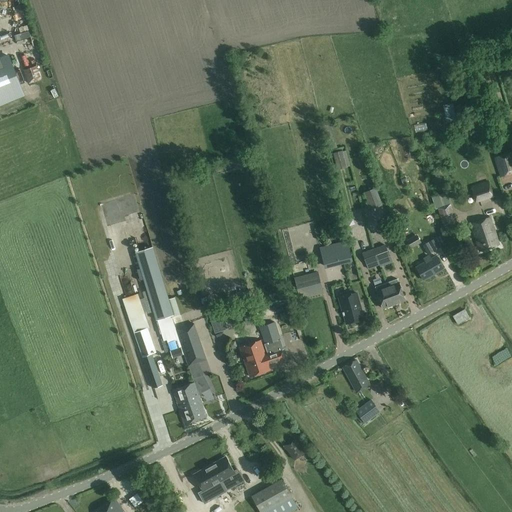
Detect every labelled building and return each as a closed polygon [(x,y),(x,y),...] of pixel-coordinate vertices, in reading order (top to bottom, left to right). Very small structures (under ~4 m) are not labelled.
[(23,28),(9,29),(10,39),(24,39),(23,28)] [(0,59),(0,104),(20,97),(19,95),(29,91),(14,54),(0,59)] [(42,80),(37,66),(24,71),(29,84),(42,80)] [(508,128),(502,105),(499,106),(493,86),(487,88),(499,131),(508,128)] [(452,102),(442,104),(446,122),(456,120),(452,102)] [(337,147),(331,123),(322,126),(329,150),(337,147)] [(337,170),(347,167),(342,150),(332,153),(337,170)] [(511,172),(511,151),(494,158),(500,177),(511,172)] [(488,183),(471,187),(474,199),(491,195),(488,183)] [(382,205),(376,188),(364,192),(371,210),(382,205)] [(456,222),(450,203),(437,208),(444,226),(456,222)] [(499,244),(490,217),(471,224),(480,251),(499,244)] [(411,248),(421,243),(417,235),(407,240),(411,248)] [(440,248),(435,238),(422,246),(428,255),(440,248)] [(338,242),(343,264),(353,261),(347,240),(338,242)] [(325,268),(333,266),(327,245),(319,247),(325,268)] [(374,249),(378,260),(389,256),(385,245),(374,249)] [(156,320),(173,314),(152,246),(135,252),(156,320)] [(378,260),(374,249),(363,253),(367,264),(378,260)] [(443,269),(436,257),(417,268),(424,280),(443,269)] [(299,300),(324,293),(318,271),(294,277),(299,300)] [(397,279),(386,283),(394,304),(405,300),(399,283),(397,279)] [(394,304),(386,283),(375,287),(377,291),(376,292),(383,308),(394,304)] [(363,319),(356,293),(339,297),(347,323),(363,319)] [(150,328),(138,294),(123,299),(153,388),(163,385),(152,354),(156,353),(147,329),(150,328)] [(237,300),(241,312),(252,308),(249,296),(237,300)] [(226,306),(220,306),(222,319),(228,318),(226,306)] [(457,325),(470,318),(465,309),(453,316),(457,325)] [(246,324),(253,321),(250,312),(243,314),(246,324)] [(234,315),(237,322),(242,320),(240,313),(234,315)] [(163,320),(157,322),(160,334),(166,332),(173,329),(172,325),(165,328),(163,320)] [(265,344),(265,345),(278,341),(281,340),(275,321),(259,326),(265,344)] [(207,360),(194,323),(175,329),(188,366),(207,360)] [(260,341),(241,347),(250,376),(270,369),(269,365),(279,362),(284,360),(278,341),(265,345),(265,344),(264,344),(265,347),(262,348),(260,341)] [(499,359),(509,352),(501,341),(491,347),(499,359)] [(370,384),(357,360),(344,367),(357,392),(370,384)] [(215,390),(220,381),(213,377),(208,386),(215,390)] [(372,383),(377,391),(385,387),(380,378),(372,383)] [(195,383),(174,390),(185,424),(206,417),(195,383)] [(365,423),(381,412),(371,399),(355,410),(365,423)] [(185,427),(186,435),(202,433),(201,425),(185,427)] [(306,452),(294,437),(283,446),(295,460),(306,452)] [(274,460),(270,454),(262,459),(265,465),(274,460)] [(227,457),(201,472),(210,487),(209,488),(211,491),(204,495),(210,505),(222,497),(214,485),(220,482),(225,491),(245,481),(241,475),(239,471),(238,468),(234,470),(227,457)] [(282,479),(251,495),(260,511),(291,511),(298,508),(282,479)] [(305,508),(310,506),(307,498),(302,500),(305,508)] [(123,511),(115,499),(96,511),(123,511)]
